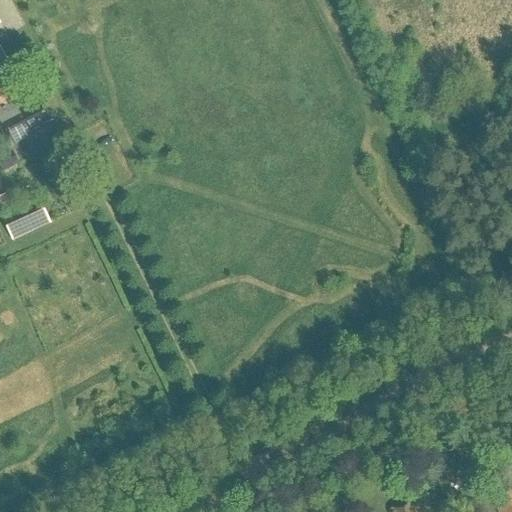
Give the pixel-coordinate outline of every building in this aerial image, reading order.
[(0,0),(0,27),(23,18),(15,0),(0,0)] [(0,68),(9,64),(0,47),(0,68)] [(41,98),(17,111),(0,75),(0,124),(12,147),(36,135),(34,130),(53,121),(41,98)] [(12,154),(0,161),(0,162),(6,173),(18,166),(12,154)] [(497,511),(511,511),(511,494),(494,502),(497,511)] [(390,511),(419,511),(414,501),(390,511)]
